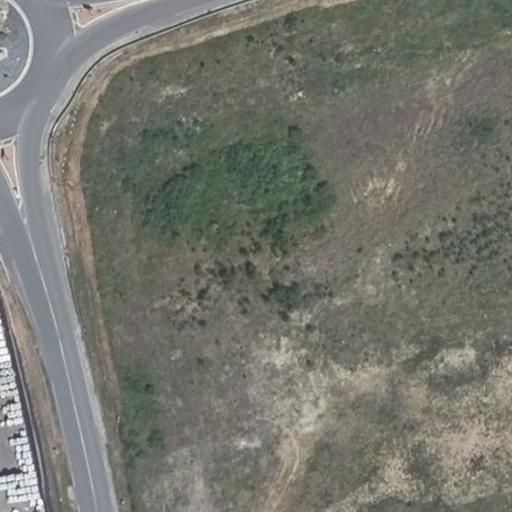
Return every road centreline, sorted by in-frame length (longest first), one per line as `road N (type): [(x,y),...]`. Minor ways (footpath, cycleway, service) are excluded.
road 1 (unclassified): [(24,228),(98,511)]
road 2 (primary): [(54,60),(179,0)]
road 3 (unclassified): [(24,228),(33,100)]
